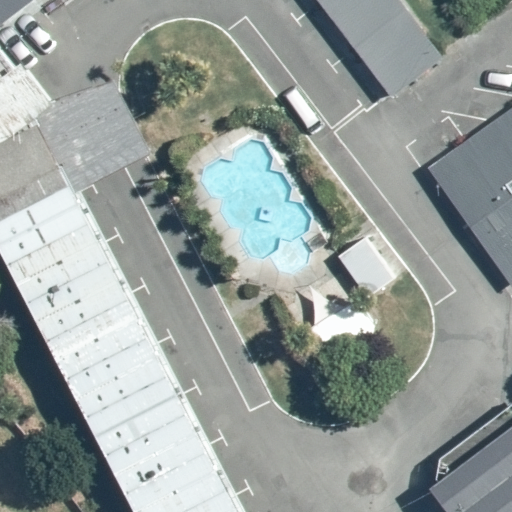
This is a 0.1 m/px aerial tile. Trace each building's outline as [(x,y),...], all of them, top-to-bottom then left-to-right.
[(402,0),(0,0),(0,19),(25,0),(321,0),(394,96),(446,56),(402,0)] [(511,256),(511,69),(395,152),(483,277),(511,256)] [(230,511),(38,125),(0,143),(0,255),(128,511),(230,511)] [(369,216),(329,245),(372,302),(411,272),(369,216)] [(511,511),(511,385),(511,384),(393,470),(424,511),(511,511)]
